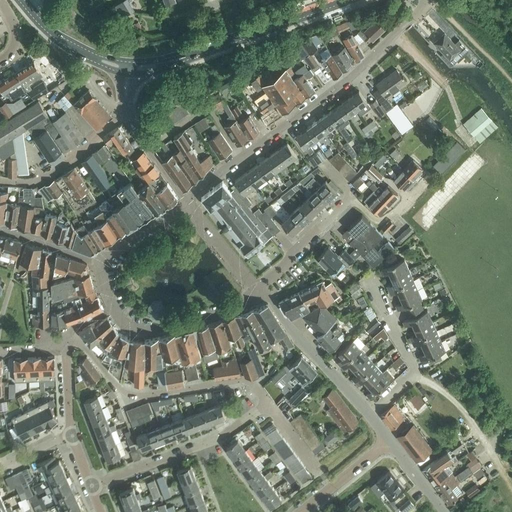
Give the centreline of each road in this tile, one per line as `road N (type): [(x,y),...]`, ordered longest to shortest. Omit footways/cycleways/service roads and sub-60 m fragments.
road 1 (residential): [(188,201),(344,82),(428,0)]
road 2 (residential): [(71,331),(129,396),(250,380),(268,405)]
road 3 (secondary): [(129,68),(179,60),(335,3)]
road 4 (residential): [(91,486),(217,440),(268,405)]
road 5 (residential): [(260,289),(351,198),(325,165)]
road 6 (residential): [(368,413),(415,373),(372,279)]
road 7 (residential): [(368,413),(260,289)]
road 8 (residential): [(260,289),(233,307),(156,328),(135,328),(114,308)]
road 9 (residential): [(114,308),(102,266),(114,249),(188,201)]
road 10 (residential): [(0,180),(53,173),(126,110)]
road 11 (track): [(511,484),(461,407),(415,373)]
road 12 (secondary): [(129,68),(77,51),(21,0)]
